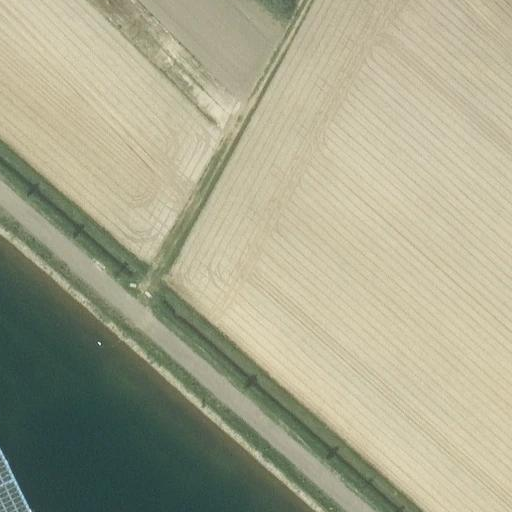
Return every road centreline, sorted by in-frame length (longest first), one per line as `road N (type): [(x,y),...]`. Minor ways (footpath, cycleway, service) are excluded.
road 1 (unclassified): [(0,191),(362,511)]
road 2 (track): [(146,290),(304,0)]
